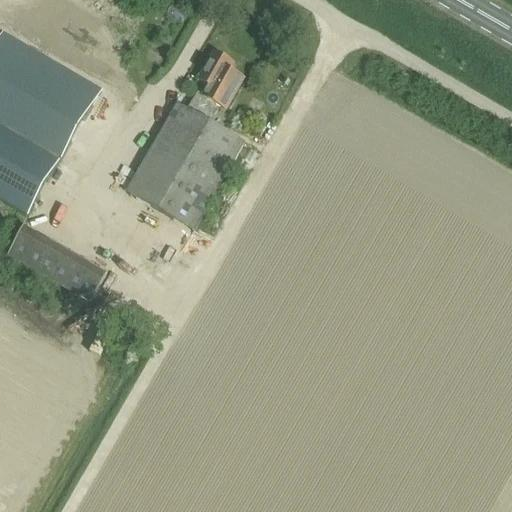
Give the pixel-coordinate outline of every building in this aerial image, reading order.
[(1,39),(0,40),(0,129),(60,164),(99,95),(1,39)] [(199,83),(208,88),(203,97),(198,94),(188,112),(178,106),(127,194),(193,232),(243,144),(206,123),(216,105),(226,111),(244,81),(229,73),(233,66),(215,55),(199,83)] [(120,77),(78,168),(97,176),(139,85),(120,77)] [(60,164),(0,129),(0,202),(28,219),(60,164)] [(23,228),(6,256),(90,304),(106,276),(46,241),(23,228)]
